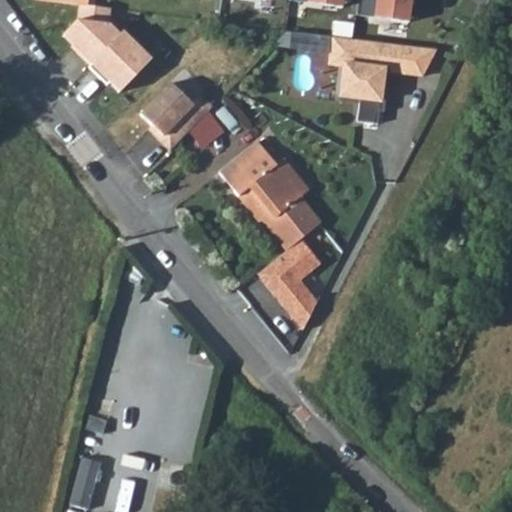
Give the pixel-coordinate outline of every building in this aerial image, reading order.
[(352,0),(352,10),(405,17),(407,0),(352,0)] [(87,4),(79,3),(77,20),(63,34),(80,50),(78,52),(91,64),(119,33),(108,23),(110,7),(87,4)] [(470,32),(479,13),(469,9),(460,27),(470,32)] [(194,31),(181,17),(170,28),(184,42),(194,31)] [(123,29),(119,33),(91,64),(88,66),(102,79),(105,76),(121,91),(153,57),(123,29)] [(410,45),(366,40),(366,46),(331,42),(329,63),(344,65),(340,95),(360,97),(358,121),(378,123),(380,101),(386,101),(389,72),(406,74),(410,45)] [(171,81),(140,112),(162,135),(159,139),(169,149),(212,106),(199,94),(191,102),(171,81)] [(299,196),(301,193),(289,178),(294,174),(281,158),(275,162),(257,140),(218,171),(237,195),(240,192),(285,248),(318,221),(299,196)] [(289,178),(301,193),(306,189),(294,174),(289,178)]
